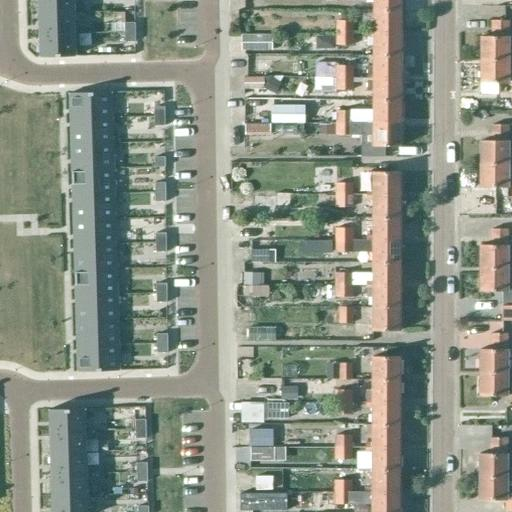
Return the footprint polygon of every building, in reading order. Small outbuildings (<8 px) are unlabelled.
[(73,0),(38,0),(39,14),(74,13),(73,0)] [(145,0),(146,10),(178,9),(177,0),(145,0)] [(372,11),(400,11),(399,0),(336,0),(336,1),(352,0),(372,0),(372,11)] [(366,29),(366,34),(400,33),(400,11),(372,11),(372,29),(366,29)] [(74,13),(39,14),(39,35),(75,34),(74,13)] [(352,22),(336,22),(336,23),(336,34),(352,34),(352,23),(352,22)] [(135,23),(124,23),(124,32),(135,32),(135,23)] [(480,61),(507,61),(508,23),(491,23),(491,38),(480,38),(480,61)] [(135,32),(124,32),(124,42),(135,42),(135,32)] [(400,33),(366,34),(366,40),(366,47),(372,47),(372,55),(400,55),(400,47),(400,33)] [(75,34),(39,35),(40,57),(75,56),(75,34)] [(352,34),(336,34),(336,37),(336,46),(352,46),(352,34)] [(272,35),(243,35),(243,50),(272,50),(272,35)] [(336,46),(336,37),(317,37),(317,49),(336,49),(336,46)] [(366,72),(366,78),(400,78),(400,55),(372,55),(372,66),(366,66),(366,72)] [(507,61),(480,61),(480,84),(497,85),(507,85),(507,61)] [(316,63),(315,78),(336,78),(351,78),(352,67),(336,67),(336,63),(316,63)] [(244,78),(244,89),(264,89),(264,88),(275,94),(281,83),(280,82),(283,77),(263,76),(263,78),(244,78)] [(315,78),(315,92),(335,93),(335,90),(351,90),(351,78),(336,78),(315,78)] [(372,97),(372,101),(400,101),(400,78),(366,78),(366,92),(372,92),(372,97)] [(497,93),(497,85),(480,84),(480,93),(497,93)] [(111,92),(69,93),(70,119),(112,118),(111,92)] [(372,111),(352,111),(352,113),(352,124),(365,124),(400,124),(400,122),(400,101),(372,101),(372,111)] [(273,106),(273,124),(305,124),(305,106),(273,106)] [(164,107),(154,107),(154,117),(164,116),(164,107)] [(336,113),(336,124),(352,124),(352,113),(336,113)] [(164,116),(154,117),(154,126),(164,126),(164,116)] [(112,118),(70,119),(71,144),(113,143),(112,118)] [(245,124),(245,135),(270,135),(270,124),(245,124)] [(324,124),(323,135),(336,135),(336,137),(360,137),(360,148),(360,158),(384,158),(384,148),(400,148),(400,124),(365,124),(352,124),(336,124),(324,124)] [(480,165),(507,165),(507,164),(511,163),(511,141),(507,141),(507,127),(492,126),(491,143),(480,142),(480,165)] [(315,137),(314,150),(332,150),(332,138),(315,137)] [(113,143),(71,144),(71,170),(114,168),(113,143)] [(164,157),(154,157),(154,167),(164,167),(164,157)] [(507,165),(480,165),(480,188),(507,188),(507,174),(507,165)] [(114,168),(71,170),(72,195),(115,194),(114,168)] [(372,190),(366,190),(366,198),(399,198),(399,175),(372,175),(372,190)] [(169,179),(169,189),(190,188),(189,178),(169,179)] [(164,183),(154,183),(155,192),(165,192),(164,183)] [(336,183),(335,198),(351,198),(351,183),(336,183)] [(305,206),(324,206),(325,192),(306,191),(305,206)] [(165,192),(155,192),(155,202),(165,202),(165,192)] [(277,195),(277,207),(289,207),(289,193),(277,193),(277,195)] [(115,194),(72,195),(73,220),(115,219),(115,194)] [(247,196),(247,220),(277,220),(277,207),(277,195),(247,196)] [(351,210),(351,198),(335,198),(335,210),(351,210)] [(399,220),(399,198),(366,198),(366,208),(372,208),(372,220),(399,220)] [(115,219),(73,220),(74,245),(116,244),(115,219)] [(372,237),(366,237),(366,243),(399,243),(399,220),(372,220),(372,237)] [(335,228),(335,243),(351,243),(351,240),(351,228),(335,228)] [(480,246),(479,268),(506,269),(506,268),(507,230),(491,230),(491,246),(480,246)] [(165,233),(155,233),(155,243),(165,243),(165,233)] [(303,253),(333,253),(333,241),(303,241),(303,253)] [(165,243),(155,243),(155,252),(165,252),(165,243)] [(399,265),(399,243),(366,243),(351,243),(335,243),(335,253),(351,253),(372,253),(372,265),(399,265)] [(116,244),(74,245),(74,270),(117,269),(116,244)] [(262,250),(252,250),(252,262),(262,262),(262,250)] [(399,287),(399,265),(372,265),(372,273),(354,273),(350,274),(334,274),(334,286),(350,285),(365,286),(365,287),(399,287)] [(479,268),(479,292),(503,292),(503,306),(501,306),(501,320),(511,319),(511,268),(506,268),(506,269),(479,268)] [(117,269),(74,270),(75,296),(118,294),(117,269)] [(244,285),(261,285),(261,273),(244,273),(244,285)] [(168,294),(192,294),(192,280),(168,281),(168,294)] [(166,283),(156,284),(156,293),(166,293),(166,283)] [(350,285),(334,286),(334,297),(350,297),(350,285)] [(399,287),(365,287),(365,297),(372,297),(372,310),(399,310),(399,287)] [(166,293),(156,293),(156,303),(166,303),(166,293)] [(118,294),(75,296),(76,321),(118,319),(118,294)] [(338,325),(351,325),(351,310),(338,310),(338,325)] [(399,310),(372,310),(372,333),(399,333),(399,310)] [(118,319),(76,321),(77,346),(119,345),(118,319)] [(248,341),(275,341),(275,327),(248,327),(248,341)] [(166,334),(156,334),(157,344),(167,343),(166,334)] [(479,372),(506,373),(506,335),(490,335),(490,350),(479,350),(479,372)] [(167,343),(157,344),(157,353),(167,353),(167,343)] [(189,344),(188,365),(204,366),(205,345),(189,344)] [(119,345),(77,346),(77,372),(119,371),(119,345)] [(372,382),(399,383),(399,359),(372,359),(372,382)] [(337,383),(351,383),(351,366),(337,366),(337,383)] [(511,373),(506,374),(506,373),(479,372),(479,396),(505,396),(505,386),(511,386),(511,373)] [(365,405),(398,405),(399,383),(372,382),(372,390),(365,390),(365,405)] [(294,400),(294,388),(281,388),(281,400),(294,400)] [(333,393),(334,405),(350,405),(350,393),(333,393)] [(288,418),(288,404),(266,404),(266,418),(288,418)] [(350,405),(334,405),(334,417),(350,416),(350,405)] [(372,408),(372,427),(398,427),(398,405),(365,405),(365,408),(372,408)] [(84,408),(49,409),(49,432),(85,430),(84,408)] [(145,419),(135,419),(135,429),(145,428),(145,419)] [(372,443),(365,443),(365,449),(398,449),(398,427),(372,427),(372,435),(372,443)] [(145,428),(135,429),(135,438),(145,438),(145,428)] [(249,428),(249,445),(270,445),(270,428),(249,428)] [(85,430),(49,432),(50,453),(85,452),(85,430)] [(334,449),(350,450),(351,438),(334,437),(334,449)] [(478,477),(506,477),(511,476),(511,454),(507,454),(507,440),(490,440),(490,454),(478,454),(478,477)] [(250,449),(250,461),(274,461),(274,449),(250,449)] [(350,450),(334,449),(333,461),(350,462),(350,450)] [(371,472),(398,472),(398,449),(365,449),(365,453),(366,453),(366,457),(371,457),(371,472)] [(85,452),(50,453),(51,475),(86,474),(85,452)] [(146,462),(136,463),(136,472),(146,472),(146,462)] [(146,472),(136,472),(137,482),(147,482),(146,472)] [(371,488),(365,488),(365,494),(371,494),(398,494),(398,472),(371,472),(371,488)] [(86,474),(51,475),(51,497),(87,496),(86,474)] [(478,477),(478,500),(506,501),(505,511),(511,511),(511,476),(506,477),(478,477)] [(167,490),(192,490),(193,479),(167,478),(167,490)] [(333,483),(333,495),(350,495),(350,483),(333,483)] [(250,507),(275,507),(275,494),(250,494),(250,507)] [(365,494),(350,494),(350,495),(350,506),(365,506),(371,506),(371,511),(397,511),(398,494),(371,494),(365,494)] [(350,495),(333,495),(333,507),(350,507),(350,495)] [(87,511),(87,496),(51,497),(51,511),(87,511)]
